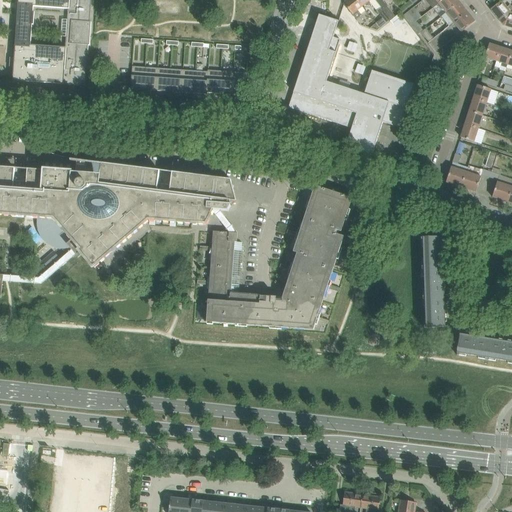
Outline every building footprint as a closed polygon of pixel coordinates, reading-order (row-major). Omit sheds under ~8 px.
[(85,86),(88,45),(89,45),(91,22),(90,22),(91,0),(18,0),(14,59),(11,58),(10,58),(9,67),(10,67),(10,66),(14,66),(12,81),(85,86)] [(356,0),(347,0),(343,4),(344,5),(360,25),(365,22),(360,16),(362,15),(358,11),(362,7),(356,0)] [(356,0),(362,7),(364,6),(369,2),(386,23),(390,20),(381,8),(374,0),(356,0)] [(374,0),(381,8),(390,20),(395,16),(381,0),(374,0)] [(409,0),(398,9),(399,10),(401,12),(402,13),(413,4),(410,1),(409,0)] [(426,0),(433,8),(438,4),(443,0),(426,0)] [(457,0),(443,0),(433,8),(440,18),(446,13),(460,2),(457,0)] [(502,1),(490,10),(500,21),(511,12),(511,10),(511,7),(510,5),(507,8),(502,1)] [(450,18),(446,21),(450,26),(468,12),(460,2),(446,13),(450,18)] [(503,26),(511,28),(511,10),(511,12),(500,21),(502,23),(503,26)] [(409,11),(404,16),(411,25),(416,22),(416,21),(417,21),(409,11)] [(473,19),(468,12),(450,26),(433,39),(428,43),(436,53),(457,35),(475,22),(473,19)] [(289,108),(295,110),(334,122),(337,123),(340,125),(352,128),(343,155),(352,158),(369,164),(382,124),(399,129),(413,84),(372,71),(364,94),(349,89),(339,86),(326,82),(333,63),(335,55),(340,40),(333,38),(339,21),(329,18),(319,15),(317,20),(295,89),(289,108)] [(423,31),(416,22),(411,25),(418,34),(420,33),(421,33),(426,29),(423,31)] [(421,33),(428,43),(433,39),(426,29),(421,33)] [(349,42),(347,50),(355,53),(358,45),(349,42)] [(489,44),(485,55),(492,57),(491,60),(496,61),(500,48),(489,44)] [(496,61),(495,65),(501,67),(501,65),(507,67),(511,51),(500,48),(496,61)] [(358,65),(355,73),(363,76),(366,67),(358,65)] [(132,66),(131,89),(143,90),(145,67),(132,66)] [(145,67),(143,90),(156,91),(158,68),(145,67)] [(158,68),(156,91),(169,92),(171,69),(158,68)] [(171,69),(169,92),(182,93),(183,70),(171,69)] [(183,70),(182,93),(194,94),(196,71),(183,70)] [(209,72),(207,93),(214,94),(216,94),(220,94),(221,71),(208,70),(208,72),(209,72)] [(196,71),(194,94),(207,95),(207,93),(209,72),(208,72),(196,71)] [(221,71),(220,94),(222,94),(225,94),(232,95),(234,72),(221,71)] [(234,72),(232,95),(235,95),(237,95),(245,96),(247,73),(246,73),(234,72)] [(413,84),(399,129),(409,133),(424,88),(423,87),(413,84)] [(474,98),(473,98),(487,103),(494,105),(498,92),(478,85),(475,93),(476,93),(474,98)] [(472,104),(469,112),(482,116),(487,103),(473,98),(473,99),(474,99),(473,104),(472,104)] [(465,124),(465,125),(466,125),(478,129),(482,116),(469,112),(467,119),(468,119),(466,124),(465,124)] [(463,130),(461,138),(474,142),(478,129),(466,125),(464,130),(463,130)] [(491,168),(496,153),(490,151),(486,166),(491,168)] [(455,154),(453,162),(458,164),(461,156),(455,154)] [(76,244),(77,245),(81,249),(79,251),(93,267),(148,220),(164,221),(191,223),(206,224),(214,210),(228,211),(231,206),(232,206),(232,205),(228,204),(228,201),(237,202),(233,186),(231,180),(216,178),(145,169),(102,156),(101,163),(71,160),(70,161),(77,162),(76,163),(75,163),(74,164),(73,164),(72,165),(72,166),(72,167),(72,168),(72,169),(72,170),(73,170),(73,171),(74,171),(75,171),(75,172),(75,173),(0,167),(0,213),(25,216),(40,217),(39,225),(40,230),(42,235),(45,239),(49,242),(53,245),(58,247),(63,247),(68,246),(73,245),(75,243),(76,244)] [(451,167),(446,182),(461,187),(466,172),(451,167)] [(482,175),(490,177),(491,172),(484,169),(482,175)] [(466,172),(461,187),(476,192),(481,177),(466,172)] [(491,172),(490,177),(498,180),(500,174),(491,172)] [(498,180),(492,197),(507,202),(511,187),(511,178),(500,174),(498,180)] [(237,233),(229,232),(213,231),(208,301),(206,302),(208,305),(203,304),(203,308),(207,309),(206,322),(313,330),(344,237),(340,235),(341,231),(341,232),(352,198),(336,193),(334,190),(333,191),(332,191),(315,186),(293,252),(297,253),(282,298),(282,303),(276,303),(276,297),(261,296),(261,295),(239,293),(239,285),(232,284),(235,242),(237,242),(237,233)] [(422,267),(422,268),(443,268),(443,259),(445,259),(444,255),(442,255),(442,251),(444,250),(444,246),(442,246),(442,237),(421,238),(421,240),(424,240),(425,267),(422,267)] [(48,266),(61,256),(56,250),(43,260),(48,266)] [(443,277),(443,268),(422,268),(423,270),(425,270),(426,296),(424,297),(424,299),(444,298),(444,289),(446,289),(446,285),(444,285),(443,281),(445,280),(445,276),(443,277)] [(425,328),(445,328),(445,318),(447,318),(447,315),(445,314),(444,310),(446,309),(446,306),(444,306),(444,298),(424,299),(424,300),(426,300),(427,326),(425,326),(425,328)] [(485,360),(487,360),(490,340),(481,339),(482,336),(478,336),(477,338),(473,337),(473,335),(469,334),(469,337),(460,335),(457,355),(459,356),(459,353),(485,357),(485,360)] [(511,343),(511,341),(508,341),(507,342),(503,342),(503,340),(499,339),(499,341),(490,340),(487,360),(488,360),(489,358),(511,361),(511,343)] [(108,511),(101,509),(105,499),(85,491),(76,511),(61,505),(58,511),(108,511)] [(340,505),(339,511),(354,511),(355,507),(361,508),(362,495),(345,492),(343,505),(340,505)] [(381,511),(382,511),(382,510),(379,510),(380,497),(362,495),(361,508),(366,508),(365,511),(381,511)] [(180,511),(181,499),(171,497),(170,502),(169,509),(169,511),(180,511)] [(190,511),(192,500),(181,499),(180,511),(190,511)] [(201,511),(203,501),(192,500),(190,511),(201,511)] [(414,511),(416,503),(401,500),(398,511),(414,511)] [(203,501),(201,511),(212,511),(214,502),(203,501)] [(223,511),(225,503),(214,502),(212,511),(223,511)] [(223,511),(234,511),(236,505),(225,503),(223,511)]
